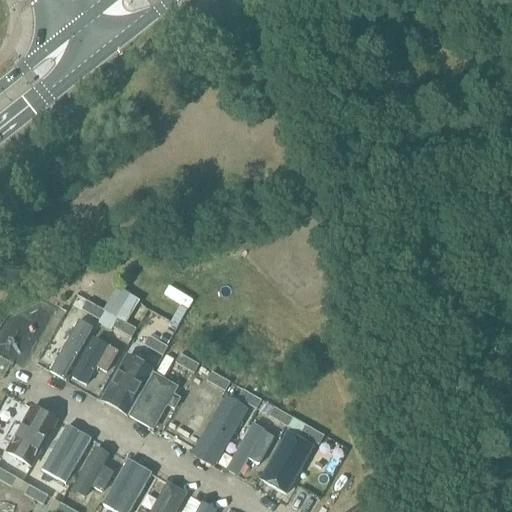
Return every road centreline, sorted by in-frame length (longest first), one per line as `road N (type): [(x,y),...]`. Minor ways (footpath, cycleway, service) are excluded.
road 1 (residential): [(249,511),(23,380)]
road 2 (secondary): [(0,128),(99,53)]
